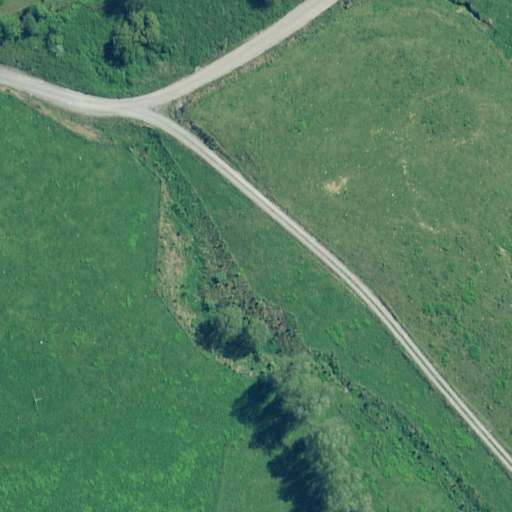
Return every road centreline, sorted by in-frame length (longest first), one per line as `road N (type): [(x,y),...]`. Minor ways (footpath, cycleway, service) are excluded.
road 1 (unknown): [(95,93),(177,130),(324,251),(511,464)]
road 2 (unknown): [(95,93),(177,67),(285,0)]
